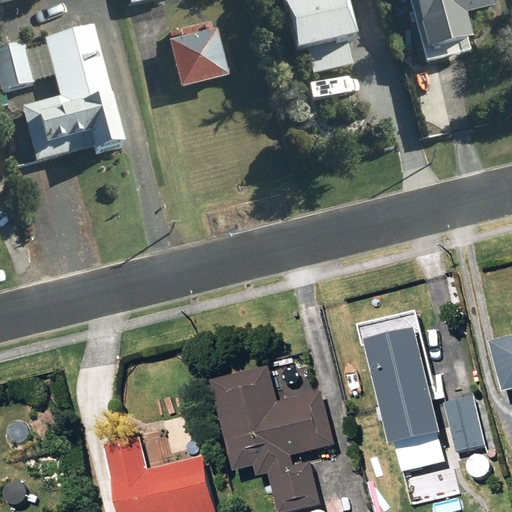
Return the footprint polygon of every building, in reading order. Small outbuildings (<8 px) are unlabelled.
[(0,0),(0,10),(33,4),(32,0),(0,0)] [(128,0),(131,12),(172,3),(171,0),(128,0)] [(280,0),(283,11),(280,12),(294,67),(309,63),(314,83),(353,72),(347,53),(360,50),(347,0),(280,0)] [(390,0),(392,6),(412,1),(427,64),(473,53),(467,27),(495,20),(490,0),(390,0)] [(182,98),(228,87),(216,37),(213,38),(212,31),(181,38),(183,46),(170,49),(182,98)] [(0,56),(0,94),(1,98),(34,91),(25,51),(0,56)] [(120,73),(99,78),(102,92),(124,86),(120,73)] [(107,93),(23,114),(37,170),(93,156),(95,165),(124,158),(107,93)] [(371,354),(397,459),(448,447),(422,342),(371,354)] [(508,403),(511,402),(511,347),(494,353),(508,403)] [(215,389),(239,481),(259,476),(262,486),(274,483),(281,511),(324,511),(314,470),(298,475),(295,465),(339,453),(325,399),(282,410),(273,374),(215,389)] [(448,409),(459,458),(489,451),(477,402),(448,409)] [(122,511),(219,511),(207,464),(151,479),(143,446),(108,455),(122,511)] [(413,507),(460,496),(452,464),(406,476),(413,507)]
